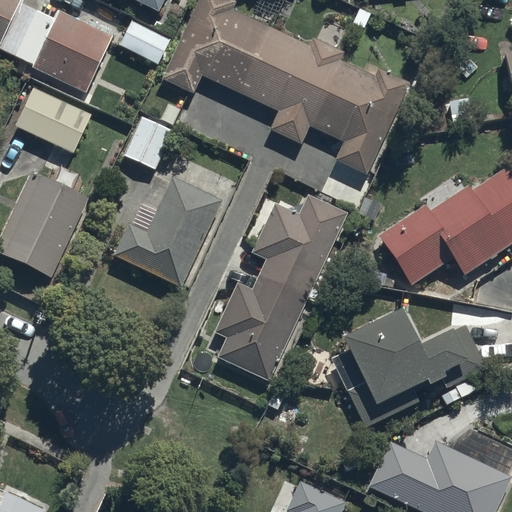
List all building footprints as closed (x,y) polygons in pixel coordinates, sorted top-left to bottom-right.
[(21,0),(0,0),(0,51),(33,68),(31,72),(85,98),(111,43),(57,16),(53,25),(19,9),(23,1),(21,0)] [(124,0),(158,16),(165,0),(124,0)] [(234,7),(219,0),(199,0),(162,82),(195,97),(202,81),(278,116),(269,134),(301,148),(308,133),(342,148),(335,163),(365,177),(406,88),(376,74),(373,79),(338,63),(341,57),(310,43),(308,49),(231,14),(234,7)] [(131,26),(119,50),(157,68),(169,45),(131,26)] [(511,53),(502,55),(510,102),(511,101),(511,53)] [(32,92),(14,130),(73,158),(91,120),(32,92)] [(138,121),(121,158),(154,173),(171,136),(138,121)] [(467,190),(428,215),(425,210),(378,239),(409,288),(452,261),(462,278),(511,247),(511,186),(504,173),(470,195),(467,190)] [(31,177),(0,239),(0,257),(50,282),(88,205),(31,177)] [(141,209),(131,230),(128,229),(113,260),(181,292),(221,207),(170,183),(156,215),(141,209)] [(268,386),(345,219),(306,201),(297,219),(274,209),(251,257),(264,263),(249,295),(236,288),(213,337),(225,343),(216,362),(268,386)] [(345,356),(329,363),(345,397),(349,396),(364,430),(484,377),(464,331),(413,354),(398,318),(340,344),(345,356)] [(425,462),(388,445),(367,491),(413,511),(494,511),(509,481),(432,447),(425,462)] [(342,511),(345,505),(298,484),(285,511),(342,511)] [(38,511),(0,494),(0,511),(38,511)]
